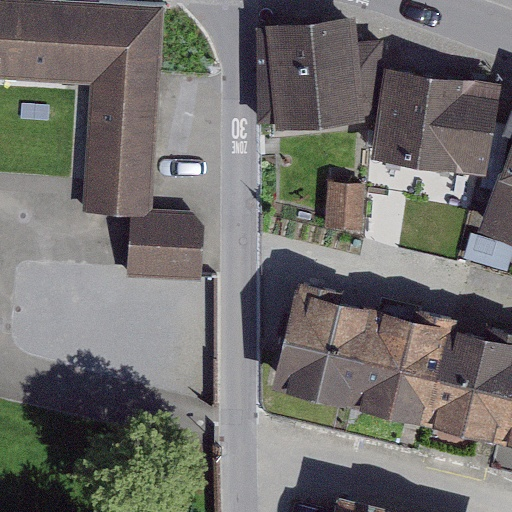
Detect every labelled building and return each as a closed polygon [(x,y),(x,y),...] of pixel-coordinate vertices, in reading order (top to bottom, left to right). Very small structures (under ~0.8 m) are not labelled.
[(162,5),(27,0),(0,0),(0,75),(91,82),(84,208),(131,211),(127,276),(203,279),(205,223),(193,210),(153,206),(162,5)] [(266,23),(256,23),(258,119),(276,119),(276,124),(376,115),(382,38),(359,38),(356,11),(265,20),(266,23)] [(386,63),(373,154),(487,171),(500,79),(386,63)] [(511,147),(478,235),(511,247),(511,147)] [(362,228),(365,181),(328,179),(325,225),(362,228)] [(511,253),(511,251),(473,236),(463,263),(502,278),(511,253)] [(356,403),(382,295),(299,275),(272,384),(356,403)] [(429,419),(453,312),(382,295),(356,403),(429,419)] [(504,436),(511,398),(511,324),(453,312),(429,419),(504,436)] [(434,511),(337,488),(331,511),(434,511)]
